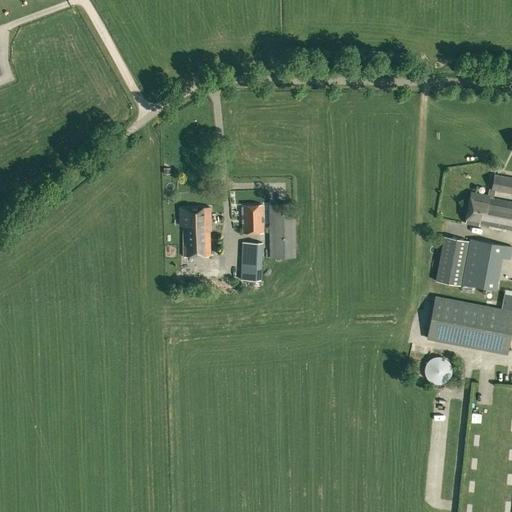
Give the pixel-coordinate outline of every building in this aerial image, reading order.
[(479,224),(511,229),(511,201),(493,198),(495,190),(511,193),(511,177),(494,175),(491,189),(489,188),(488,195),(471,192),(465,223),(479,226),(479,224)] [(269,204),(271,258),(295,257),(293,204),(269,204)] [(242,205),(243,233),(263,232),(263,205),(242,205)] [(182,226),(183,256),(210,256),(210,231),(211,231),(210,207),(180,208),(180,226),(182,226)] [(436,281),(459,285),(468,240),(444,236),(436,281)] [(462,283),(493,289),(499,257),(510,259),(511,247),(511,246),(470,239),(462,283)] [(240,279),(260,280),(262,243),(242,242),(240,279)] [(427,338),(507,353),(511,328),(511,295),(504,293),(501,310),(435,297),(427,338)] [(425,372),(425,373),(425,374),(426,375),(426,376),(427,377),(427,378),(428,379),(429,380),(430,381),(431,382),(432,382),(433,383),(434,383),(436,383),(437,384),(438,384),(439,384),(440,383),(442,383),(443,383),(444,382),(445,382),(446,381),(447,381),(448,380),(449,379),(449,378),(450,377),(451,376),(451,375),(452,374),(452,372),(452,371),(452,370),(452,369),(452,368),(452,366),(451,365),(451,364),(450,363),(450,362),(449,361),(448,360),(447,359),(446,359),(445,358),(444,357),(443,357),(442,357),(441,356),(440,356),(437,356),(436,356),(435,356),(434,357),(433,357),(432,358),(431,358),(430,359),(429,360),(428,361),(427,362),(426,363),(426,364),(425,365),(425,366),(425,367),(424,368),(424,370),(424,371),(425,372)]
